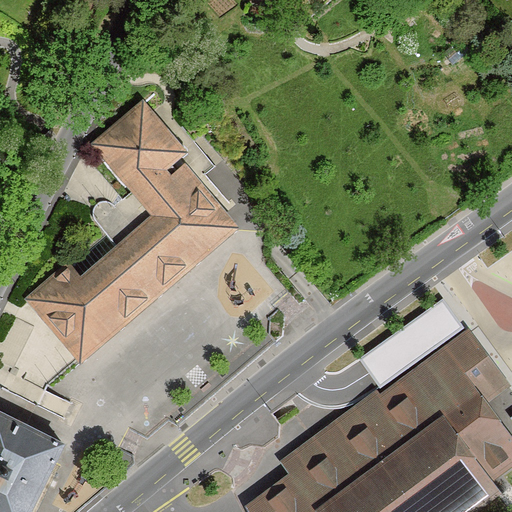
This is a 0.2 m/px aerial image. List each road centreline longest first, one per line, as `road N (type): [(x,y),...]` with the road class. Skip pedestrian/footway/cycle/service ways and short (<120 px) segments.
road 1 (tertiary): [(511,198),(356,311),(111,511)]
road 2 (tertiary): [(138,0),(0,275)]
